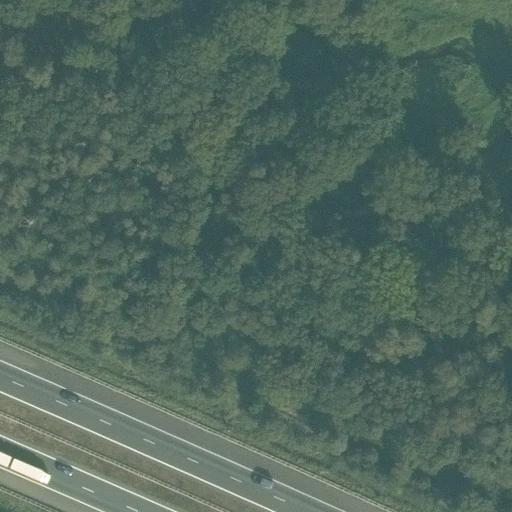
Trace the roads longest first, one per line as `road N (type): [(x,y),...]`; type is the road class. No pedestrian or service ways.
road 1 (motorway): [(314,511),(0,370)]
road 2 (motorway): [(0,453),(127,511)]
